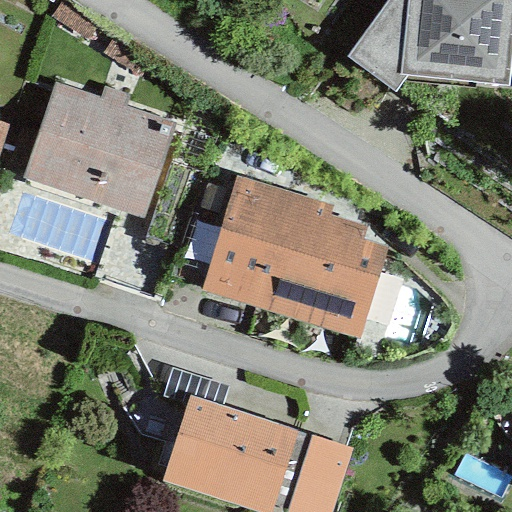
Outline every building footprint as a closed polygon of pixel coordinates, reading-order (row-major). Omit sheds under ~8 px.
[(511,0),(386,0),(345,58),(395,92),(405,77),(508,87),(511,40),(511,0)] [(19,180),(142,220),(174,122),(122,105),(125,95),(103,88),(100,98),(52,83),(19,180)] [(200,291),(357,338),(384,248),(362,242),(367,225),(328,213),(330,205),(234,177),(200,291)] [(189,396),(220,406),(227,387),(171,369),(161,398),(186,406),(189,396)] [(161,482),(252,511),(268,511),(296,431),(220,406),(189,396),(186,406),(161,482)] [(331,511),(352,450),(310,436),(285,511),(331,511)]
